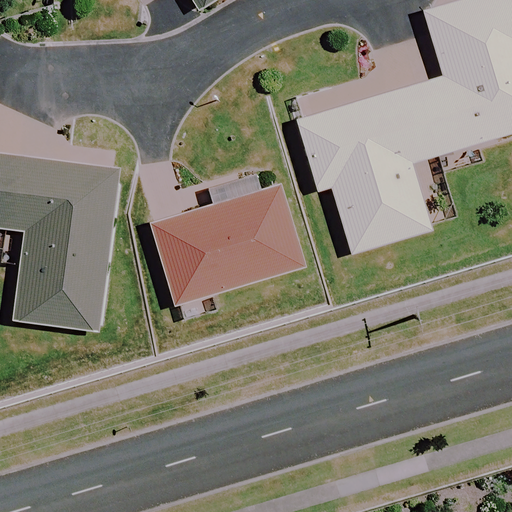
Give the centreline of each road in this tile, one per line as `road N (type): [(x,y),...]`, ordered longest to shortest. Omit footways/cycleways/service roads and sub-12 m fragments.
road 1 (residential): [(17,511),(511,364)]
road 2 (residential): [(305,0),(274,9),(149,83),(6,73)]
